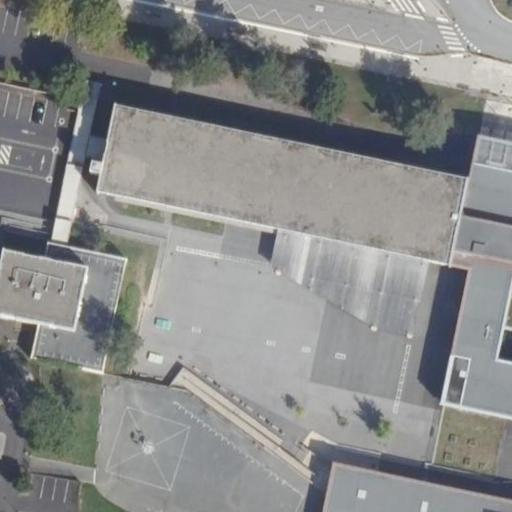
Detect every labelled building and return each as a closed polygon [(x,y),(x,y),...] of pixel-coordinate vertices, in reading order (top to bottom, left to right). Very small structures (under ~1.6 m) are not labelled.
[(117,34),(87,27),(82,51),(112,58),(117,34)] [(111,161),(115,141),(96,136),(107,84),(90,81),(56,245),(73,248),(92,158),(111,161)] [(446,404),(511,418),(511,141),(486,136),(478,181),(123,105),(115,141),(111,161),(105,192),(476,268),(446,404)] [(272,269),(369,325),(380,331),(417,339),(433,264),(383,254),(279,232),(272,269)] [(107,374),(131,261),(73,248),(56,245),(53,244),(50,260),(9,251),(0,294),(0,316),(44,325),(40,341),(36,360),(107,374)] [(410,478),(339,464),(326,511),(511,511),(511,499),(421,480),(410,478)]
